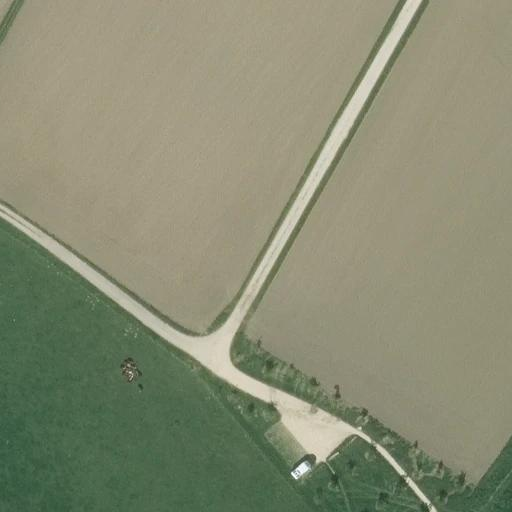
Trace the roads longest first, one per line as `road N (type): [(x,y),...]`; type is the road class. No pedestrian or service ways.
road 1 (track): [(415,0),(210,365)]
road 2 (track): [(210,365),(0,212)]
road 3 (track): [(210,365),(358,436)]
